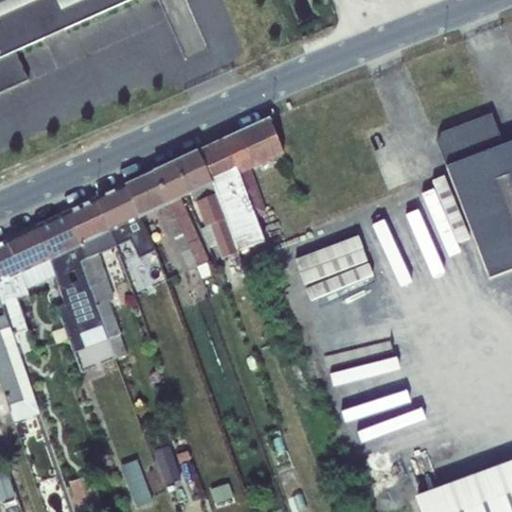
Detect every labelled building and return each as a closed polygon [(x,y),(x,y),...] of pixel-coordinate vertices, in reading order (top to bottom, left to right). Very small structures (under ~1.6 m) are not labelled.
[(0,0),(0,57),(14,51),(129,0),(0,0)] [(14,51),(0,57),(0,91),(27,79),(14,51)] [(437,144),(488,277),(511,267),(511,141),(503,145),(491,114),(441,132),(437,144)] [(268,119),(223,140),(238,175),(250,169),(282,154),(268,119)] [(223,140),(197,152),(211,182),(213,186),(238,175),(223,140)] [(197,152),(178,161),(192,191),(211,182),(197,152)] [(154,172),(168,203),(179,197),(192,191),(178,161),(154,172)] [(265,213),(250,169),(238,175),(253,217),(265,213)] [(126,188),(137,215),(138,216),(154,209),(168,203),(154,172),(125,186),(126,188)] [(238,175),(213,186),(219,204),(233,198),(241,220),(253,250),(263,246),(253,217),(238,175)] [(219,204),(213,186),(211,182),(192,191),(204,226),(201,227),(209,248),(216,244),(220,258),(236,252),(219,204)] [(126,188),(96,201),(108,229),(137,215),(126,188)] [(179,197),(168,203),(196,266),(197,266),(208,262),(179,197)] [(233,198),(219,204),(236,252),(253,250),(241,220),(233,198)] [(96,201),(67,215),(79,243),(108,229),(96,201)] [(196,266),(168,203),(154,209),(183,272),(196,266)] [(67,215),(37,229),(50,259),(80,245),(79,243),(67,215)] [(138,216),(137,215),(108,229),(115,245),(132,237),(138,254),(148,250),(152,260),(159,280),(164,279),(156,256),(148,236),(138,216)] [(37,229),(0,245),(0,282),(20,273),(50,259),(37,229)] [(115,245),(108,229),(79,243),(80,245),(85,258),(80,260),(96,308),(106,334),(110,346),(114,357),(125,353),(119,334),(120,334),(109,301),(113,299),(98,253),(115,245)] [(80,245),(50,259),(56,279),(64,277),(66,284),(50,290),(55,306),(58,305),(60,311),(67,310),(78,344),(92,341),(96,350),(110,346),(106,334),(96,308),(80,260),(85,258),(80,245)] [(50,259),(20,273),(25,290),(56,279),(50,259)] [(213,273),(208,262),(197,266),(202,277),(213,273)] [(25,290),(20,273),(0,282),(0,294),(2,302),(13,334),(26,330),(16,298),(26,295),(25,290)] [(0,380),(6,399),(25,393),(16,365),(11,366),(9,360),(6,361),(0,343),(0,337),(13,334),(2,302),(0,294),(0,380)] [(154,334),(164,332),(160,317),(159,317),(152,296),(143,299),(154,334)] [(236,327),(224,332),(229,345),(241,340),(236,327)] [(360,356),(352,333),(338,338),(346,361),(360,356)] [(41,414),(13,334),(0,337),(0,343),(6,361),(9,360),(11,366),(16,365),(25,393),(6,399),(14,424),(41,414)] [(185,337),(175,340),(181,359),(191,356),(185,337)] [(117,368),(111,352),(102,355),(108,371),(117,368)] [(186,390),(176,393),(181,407),(190,404),(186,390)] [(127,418),(110,421),(117,442),(132,440),(127,418)] [(168,447),(154,452),(161,472),(175,467),(168,447)] [(187,451),(176,455),(178,462),(189,458),(187,451)] [(137,460),(121,467),(137,506),(153,500),(137,460)] [(511,511),(511,460),(413,496),(419,511),(511,511)] [(0,471),(0,491),(5,507),(13,504),(3,471),(0,471)] [(101,511),(91,475),(70,482),(78,506),(79,506),(80,511),(101,511)]
